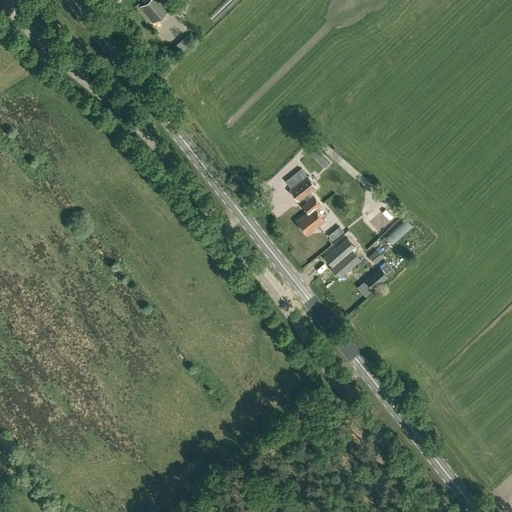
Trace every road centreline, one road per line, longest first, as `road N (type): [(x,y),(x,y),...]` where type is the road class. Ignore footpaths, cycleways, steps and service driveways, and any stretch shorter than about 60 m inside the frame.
road 1 (unclassified): [(436,511),(164,155),(1,0)]
road 2 (primary): [(474,511),(71,0)]
road 3 (track): [(297,511),(359,409)]
